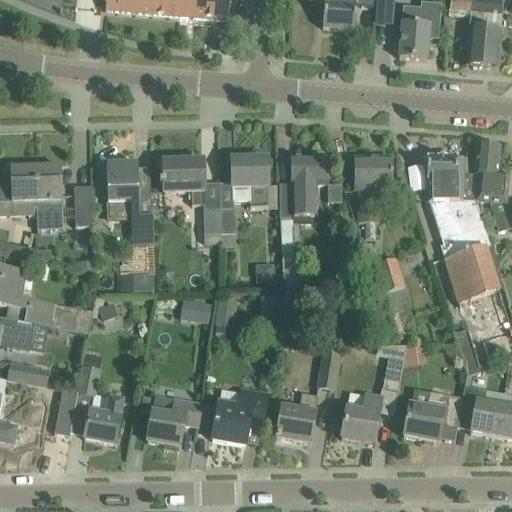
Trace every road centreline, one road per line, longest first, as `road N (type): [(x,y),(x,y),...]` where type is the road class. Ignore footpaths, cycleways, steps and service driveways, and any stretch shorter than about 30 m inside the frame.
road 1 (residential): [(511,490),(218,494)]
road 2 (tertiary): [(259,89),(0,62)]
road 3 (tertiary): [(511,110),(259,89)]
road 4 (residential): [(218,494),(0,497)]
